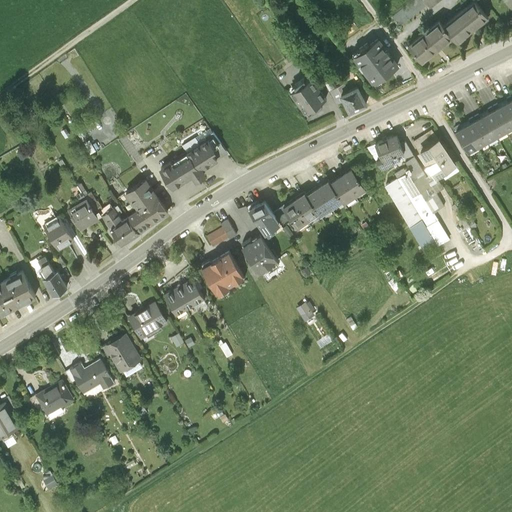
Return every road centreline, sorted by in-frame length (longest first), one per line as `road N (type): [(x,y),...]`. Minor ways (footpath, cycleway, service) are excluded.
road 1 (secondary): [(0,350),(232,190),(511,51)]
road 2 (track): [(106,511),(511,237)]
road 3 (track): [(511,238),(428,93),(361,0)]
road 4 (track): [(0,95),(136,0)]
